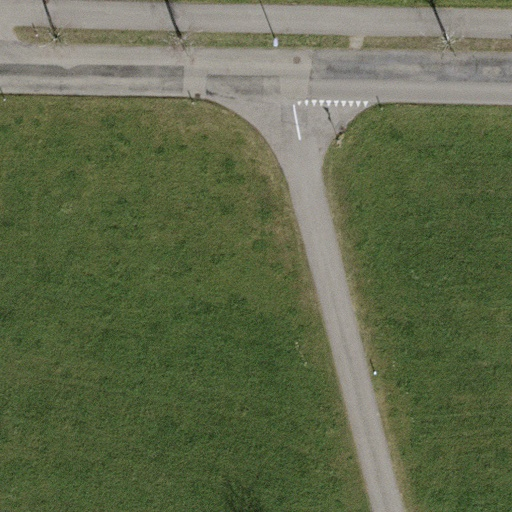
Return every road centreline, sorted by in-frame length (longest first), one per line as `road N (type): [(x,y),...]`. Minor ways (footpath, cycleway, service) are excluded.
road 1 (residential): [(387,511),(307,190),(294,75)]
road 2 (tertiary): [(294,75),(0,69)]
road 3 (tertiary): [(511,79),(294,75)]
